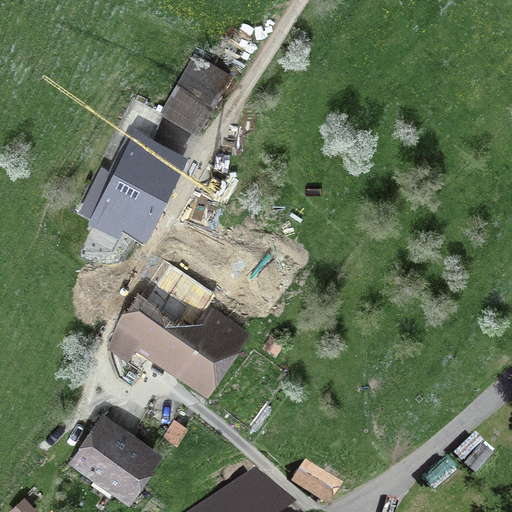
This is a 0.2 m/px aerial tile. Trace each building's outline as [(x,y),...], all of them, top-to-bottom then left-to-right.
[(162,112),(196,132),(230,74),(195,55),(162,112)] [(158,231),(201,148),(147,121),(98,217),(132,234),(138,221),(158,231)] [(128,363),(136,353),(207,399),(251,333),(210,305),(215,294),(164,260),(135,295),(116,325),(107,349),(128,363)] [(285,345),(271,336),(263,349),(276,358),(285,345)] [(128,508),(164,458),(104,414),(68,464),(128,508)] [(174,420),(163,437),(178,448),(189,431),(174,420)] [(305,459),(293,479),(328,503),(344,480),(305,459)] [(279,511),(297,501),(255,466),(186,511),(279,511)]
